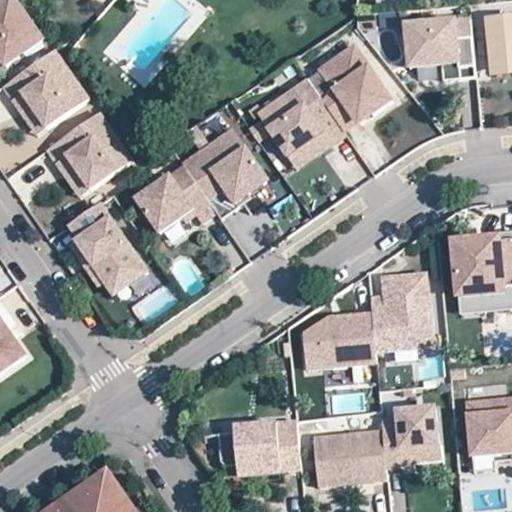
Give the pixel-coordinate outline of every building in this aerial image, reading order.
[(44,43),(13,0),(0,0),(0,47),(1,50),(0,50),(0,58),(7,68),(44,43)] [(375,15),(357,17),(357,27),(361,32),(376,30),(375,15)] [(511,66),(511,17),(489,20),(494,68),(511,66)] [(477,80),(472,21),(407,28),(410,63),(443,60),(444,67),(445,83),(477,80)] [(394,104),(356,49),(309,82),(345,133),(372,114),(374,117),(394,104)] [(11,84),(4,89),(14,102),(23,96),(48,131),(91,102),(56,53),(11,84)] [(443,60),(410,63),(411,70),(444,67),(443,60)] [(511,76),(511,66),(494,68),(495,78),(511,76)] [(333,148),(348,137),(345,133),(309,82),(260,116),(289,159),(315,141),(320,148),(330,140),(333,148)] [(23,96),(14,102),(38,138),(48,131),(23,96)] [(101,115),(49,152),(58,166),(69,159),(92,192),(134,163),(101,115)] [(234,133),(220,142),(233,161),(246,152),(234,133)] [(298,171),(333,148),(330,140),(320,148),(315,141),(289,159),(298,171)] [(267,184),(258,170),(259,169),(246,152),(233,161),(220,142),(184,167),(186,170),(218,215),(223,222),(245,207),(242,201),(267,184)] [(69,159),(58,166),(82,199),(92,192),(69,159)] [(218,215),(186,170),(138,202),(161,236),(194,214),(203,225),(218,215)] [(102,206),(71,228),(81,242),(78,244),(108,286),(121,276),(129,288),(150,273),(102,206)] [(511,233),(499,235),(500,246),(479,248),(479,244),(458,246),(460,262),(456,263),(460,300),(511,294),(511,233)] [(433,349),(426,277),(392,281),(394,296),(386,297),(387,299),(372,301),(373,316),(377,354),(433,349)] [(394,296),(392,281),(385,281),(386,297),(394,296)] [(511,311),(511,294),(460,300),(461,316),(511,311)] [(16,341),(3,323),(11,317),(0,301),(0,376),(27,358),(16,341)] [(377,354),(373,316),(332,319),(306,337),(309,372),(378,365),(377,354)] [(24,336),(11,317),(3,323),(16,341),(24,336)] [(511,402),(469,407),(473,449),(494,447),(495,457),(511,455),(511,402)] [(388,471),(389,471),(405,469),(403,452),(440,449),(437,411),(398,414),(399,421),(383,423),(384,433),(388,471)] [(303,471),(298,424),(256,428),(257,433),(236,435),(220,436),(223,464),(228,470),(246,468),(246,477),(303,471)] [(374,484),(389,483),(384,433),(315,439),(320,489),(339,487),(339,480),(373,477),(374,484)] [(494,447),(473,449),(474,459),(495,457),(494,447)] [(134,511),(108,474),(84,492),(87,495),(62,511),(134,511)] [(339,487),(374,484),(373,477),(339,480),(339,487)]
